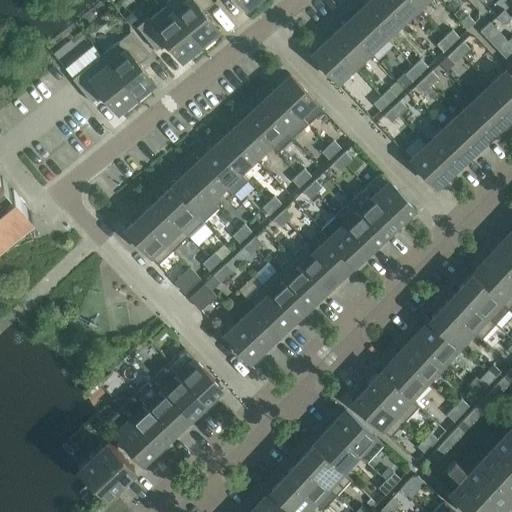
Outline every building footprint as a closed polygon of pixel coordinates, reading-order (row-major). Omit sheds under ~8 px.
[(214,39),(211,35),(218,30),(203,11),(214,3),(211,0),(168,0),(165,3),(166,5),(167,5),(203,48),(214,39)] [(401,22),(380,0),(370,0),(360,10),(385,36),(401,22)] [(380,0),(401,22),(416,7),(410,0),(380,0)] [(136,26),(156,50),(166,41),(181,60),(188,54),(191,58),(203,48),(167,5),(166,5),(150,19),(148,17),(136,26)] [(117,8),(108,15),(116,24),(124,18),(117,8)] [(496,16),(504,24),(511,17),(504,9),(496,16)] [(385,36),(360,10),(344,24),(369,51),(385,36)] [(133,11),(124,18),(131,26),(140,19),(133,11)] [(460,22),(467,29),(475,22),(468,14),(460,22)] [(490,21),(480,30),(507,60),(511,54),(511,45),(508,41),(490,21)] [(369,51),(344,24),(329,39),(353,66),(369,51)] [(459,36),(452,29),(444,36),(451,44),(459,36)] [(150,91),(147,87),(154,82),(139,63),(149,55),(130,31),(101,55),(139,100),(150,91)] [(436,44),(443,51),(451,44),(444,36),(436,44)] [(332,76),(337,81),(353,66),(329,39),(312,54),(332,76)] [(470,48),(463,41),(455,48),(462,56),(470,48)] [(447,56),(454,63),(462,56),(455,48),(447,56)] [(102,93),(117,112),(124,106),(127,110),(139,100),(101,55),(72,78),(91,102),(102,93)] [(428,66),(421,58),(413,66),(420,73),(428,66)] [(405,73),(412,81),(420,73),(413,66),(405,73)] [(438,78),(431,70),(424,78),(431,85),(438,78)] [(511,76),(506,70),(490,85),(511,108),(511,76)] [(323,109),(308,93),(291,75),(275,89),(307,124),(323,109)] [(416,85),(423,92),(431,85),(424,78),(416,85)] [(474,100),(499,126),(511,114),(511,108),(490,85),(474,100)] [(396,95),(389,88),(381,95),(388,103),(396,95)] [(260,103),(292,138),(307,124),(275,89),(260,103)] [(373,103),(380,110),(388,103),(381,95),(373,103)] [(407,107),(400,100),(392,107),(399,115),(407,107)] [(458,115),(483,141),(499,126),(474,100),(458,115)] [(245,117),(269,143),(278,152),(292,138),(260,103),(245,117)] [(384,114),(391,122),(399,115),(392,107),(384,114)] [(483,141),(458,115),(442,129),(467,156),(483,141)] [(230,131),(254,157),(269,143),(245,117),(230,131)] [(467,156),(442,129),(427,144),(451,171),(467,156)] [(215,145),(240,171),(254,157),(230,131),(215,145)] [(341,147),(334,140),(328,145),(335,153),(341,147)] [(410,159),(415,165),(415,164),(435,186),(451,171),(427,144),(410,159)] [(201,159),(225,185),(233,193),(248,180),(240,171),(215,145),(201,159)] [(322,151),(329,159),(335,153),(328,145),(322,151)] [(352,159),(345,151),(339,157),(346,164),(352,159)] [(332,163),(339,170),(346,164),(339,157),(332,163)] [(186,173),(210,199),(225,185),(201,159),(186,173)] [(311,175),(304,167),(298,173),(305,181),(311,175)] [(413,206),(391,182),(381,172),(366,186),(398,221),(413,206)] [(186,173),(171,187),(195,213),(203,221),(218,207),(210,199),(186,173)] [(292,179),(299,186),(305,181),(298,173),(292,179)] [(0,236),(1,235),(11,226),(12,227),(31,211),(13,190),(0,200),(0,193),(9,186),(2,177),(0,178),(0,236)] [(322,186),(315,179),(309,185),(316,192),(322,186)] [(303,191),(310,198),(316,192),(309,185),(303,191)] [(398,221),(366,186),(351,200),(383,235),(398,221)] [(156,201),(188,235),(203,221),(195,213),(171,187),(156,201)] [(281,203),(274,195),(268,201),(275,208),(281,203)] [(351,200),(336,214),(368,249),(383,235),(351,200)] [(141,215),(173,249),(188,235),(156,201),(141,215)] [(262,207),(269,214),(275,208),(268,201),(262,207)] [(292,214),(285,207),(279,213),(286,220),(292,214)] [(273,218),(280,226),(286,220),(279,213),(273,218)] [(336,214),(321,228),(329,237),(353,263),(368,249),(336,214)] [(148,254),(158,264),(173,249),(141,215),(126,229),(149,254),(148,254)] [(251,231),(244,223),(238,229),(245,236),(251,231)] [(232,235),(239,242),(245,236),(238,229),(232,235)] [(491,254),(511,273),(511,235),(509,233),(491,254)] [(262,242),(255,235),(249,241),(256,248),(262,242)] [(353,263),(329,237),(315,250),(314,251),(338,276),(353,263)] [(243,246),(250,254),(256,248),(249,241),(243,246)] [(306,242),(291,256),(324,290),(338,276),(314,251),(306,242)] [(222,258),(215,251),(208,257),(215,264),(222,258)] [(511,305),(511,273),(491,254),(472,274),(509,308),(511,305)] [(324,290),(291,256),(276,270),(309,304),(324,290)] [(202,263),(209,270),(215,264),(208,257),(202,263)] [(233,270),(226,263),(219,268),(226,276),(233,270)] [(200,278),(189,266),(173,280),(185,293),(200,278)] [(213,274),(220,282),(226,276),(219,268),(213,274)] [(309,304),(276,270),(262,284),(294,318),(309,304)] [(458,289),(495,323),(509,308),(472,274),(458,289)] [(205,282),(189,297),(200,309),(216,294),(205,282)] [(262,284),(247,298),(255,307),(279,332),(294,318),(262,284)] [(472,331),(481,339),(495,323),(458,289),(444,304),(472,330),(472,331)] [(458,345),(472,331),(472,330),(444,304),(430,319),(458,345)] [(279,332),(255,307),(254,307),(240,320),(264,346),(279,332)] [(414,336),(442,363),(458,345),(430,319),(414,336)] [(224,335),(231,342),(249,361),(264,346),(240,320),(224,335)] [(397,354),(426,380),(442,363),(414,336),(397,354)] [(196,359),(185,347),(168,363),(205,402),(221,387),(196,359)] [(410,398),(410,397),(426,380),(397,354),(381,371),(410,398)] [(153,378),(189,416),(205,402),(168,363),(153,378)] [(501,371),(493,364),(486,371),(494,378),(501,371)] [(419,405),(410,397),(410,398),(381,371),(367,386),(405,421),(419,405)] [(479,379),(487,386),(494,378),(486,371),(479,379)] [(463,419),(470,425),(510,382),(503,376),(463,419)] [(137,392),(173,431),(189,416),(153,378),(137,392)] [(353,402),(380,427),(390,436),(405,421),(367,386),(353,402)] [(121,407),(157,446),(173,431),(137,392),(121,407)] [(469,405),(461,398),(454,406),(461,413),(469,405)] [(447,414),(454,421),(461,413),(454,406),(447,414)] [(116,434),(141,461),(157,446),(121,407),(105,423),(107,425),(116,434)] [(383,443),(346,409),(329,427),(358,453),(367,462),(383,443)] [(99,417),(93,423),(100,431),(107,425),(105,423),(99,417)] [(432,453),(438,459),(464,431),(458,425),(432,453)] [(511,425),(450,492),(471,511),(496,511),(511,495),(511,425)] [(341,471),(342,470),(358,453),(329,427),(313,445),(341,471)] [(438,438),(430,432),(424,439),(431,446),(438,438)] [(107,439),(78,466),(92,480),(121,453),(107,439)] [(417,446),(425,453),(431,446),(424,439),(417,446)] [(327,487),(336,495),(351,479),(342,470),(341,471),(313,445),(299,460),(328,486),(327,487)] [(105,495),(134,468),(121,453),(92,480),(105,495)] [(446,467),(458,477),(465,469),(454,458),(446,467)] [(285,475),(314,501),(327,487),(328,486),(299,460),(285,475)] [(400,478),(393,471),(385,479),(393,486),(400,478)] [(271,489),(295,511),(303,511),(314,501),(285,475),(271,489)] [(378,487),(385,494),(393,486),(385,479),(378,487)] [(406,482),(400,488),(408,495),(414,489),(406,482)] [(253,510),(255,511),(295,511),(271,489),(253,510)] [(400,504),(392,497),(386,503),(394,510),(400,504)] [(457,511),(444,499),(431,511),(457,511)] [(381,509),(383,511),(391,511),(394,510),(386,503),(381,509)]
